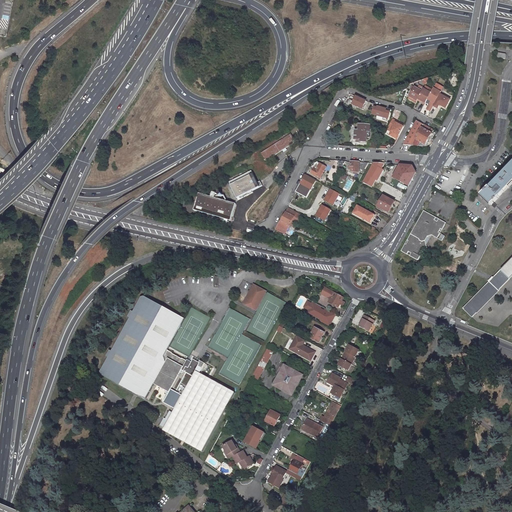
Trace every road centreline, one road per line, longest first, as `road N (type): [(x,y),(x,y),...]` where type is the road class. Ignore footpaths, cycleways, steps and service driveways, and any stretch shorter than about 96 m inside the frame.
road 1 (motorway): [(11,480),(34,336),(86,243),(163,182),(327,80),(376,57),(465,35)]
road 2 (motorway): [(90,0),(37,45),(11,105),(30,165),(85,195),(111,192),(375,51),(465,35)]
road 3 (trunk): [(0,469),(21,320),(46,238),(80,162),(182,0)]
road 4 (secondary): [(348,265),(191,237),(0,180)]
road 5 (trunk): [(11,480),(63,339),(89,297),(138,262),(211,250)]
road 6 (trunk): [(241,0),(274,24),(281,60),(257,95),(214,106),(180,93),(166,67),(171,37),(193,0)]
road 7 (residential): [(360,295),(250,498)]
road 8 (secondary): [(0,189),(75,218),(211,250)]
road 9 (trunk): [(127,47),(91,99),(0,197)]
road 10 (residential): [(313,145),(348,91),(412,113),(394,157)]
road 11 (tertiary): [(484,0),(469,86),(431,160)]
road 12 (tertiary): [(441,158),(475,87),(491,0)]
road 13 (residential): [(441,321),(489,222),(511,198)]
road 14 (residential): [(441,158),(477,160),(494,148),(511,68)]
road 15 (secondary): [(211,250),(344,275)]
road 16 (tertiary): [(382,269),(441,158)]
road 17 (motorway): [(389,0),(511,22)]
